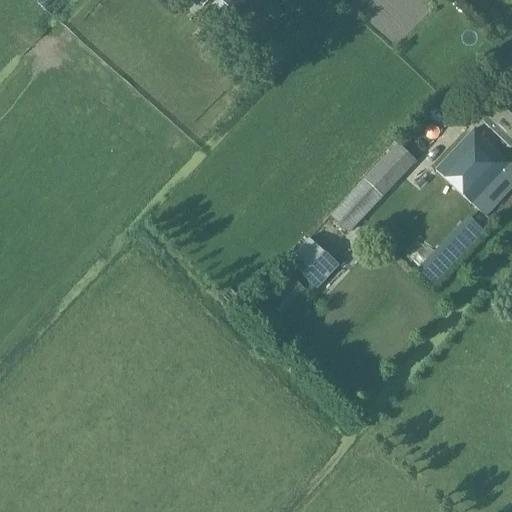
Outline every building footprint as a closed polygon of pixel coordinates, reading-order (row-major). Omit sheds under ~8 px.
[(226,0),(244,15),(257,0),(226,0)] [(510,149),(511,147),(511,92),(509,90),(484,116),(493,124),(488,129),(510,149)] [(486,217),(511,189),(511,164),(474,128),(435,170),(486,217)] [(350,233),(417,161),(398,143),(363,179),(363,180),(329,215),(350,233)] [(423,232),(453,201),(430,180),(401,210),(423,232)] [(317,290),(339,266),(308,238),(286,261),(317,290)] [(287,282),(271,299),(281,309),(297,293),(287,282)]
